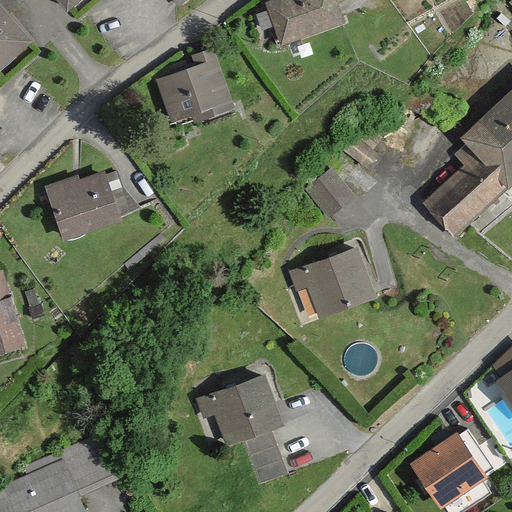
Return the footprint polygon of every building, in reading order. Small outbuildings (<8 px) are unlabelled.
[(55,0),(65,11),(77,0),(55,0)] [(265,0),(269,11),(256,15),(261,31),(275,27),(279,44),(345,26),(337,0),(265,0)] [(0,6),(0,67),(30,41),(0,6)] [(195,66),(156,78),(173,135),(236,117),(216,48),(192,55),(195,66)] [(425,205),(453,237),(511,184),(511,87),(461,133),(470,144),(457,156),(467,167),(425,205)] [(333,215),(360,191),(335,163),(307,187),(333,215)] [(78,174),(44,186),(62,239),(135,215),(121,173),(105,179),(103,174),(80,182),(78,174)] [(358,246),(285,274),(305,326),(378,298),(358,246)] [(5,274),(0,274),(0,363),(28,355),(5,274)] [(511,368),(495,381),(511,403),(511,368)] [(266,372),(193,400),(213,452),(286,424),(266,372)] [(457,433),(409,468),(441,511),(443,511),(490,479),(457,433)] [(133,511),(96,435),(0,481),(0,511),(133,511)] [(249,451),(263,481),(292,468),(278,437),(249,451)]
